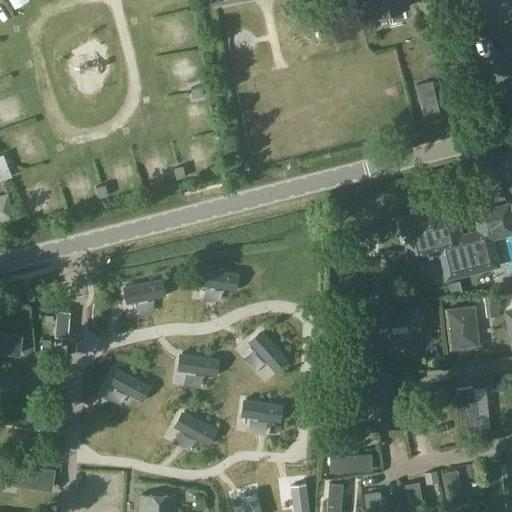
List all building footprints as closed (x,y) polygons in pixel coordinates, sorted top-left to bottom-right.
[(367,0),(371,16),(406,8),(404,0),(367,0)] [(185,153),(190,174),(206,170),(201,149),(185,153)] [(0,180),(11,176),(3,154),(0,154),(0,180)] [(438,217),(437,214),(401,223),(411,261),(440,253),(446,278),(496,265),(488,236),(511,229),(511,227),(506,204),(474,212),(479,232),(459,237),(453,213),(438,217)] [(260,251),(301,241),(296,221),(255,231),(260,251)] [(305,265),(259,267),(259,288),(306,286),(305,265)] [(197,269),(195,286),(237,292),(239,275),(197,269)] [(362,286),(355,273),(338,281),(344,294),(362,286)] [(162,280),(122,289),(126,306),(165,297),(162,280)] [(492,281),(494,302),(511,300),(511,283),(507,284),(507,280),(492,281)] [(458,281),(449,283),(451,293),(461,291),(458,281)] [(445,309),(450,351),(479,347),(475,305),(445,309)] [(408,306),(349,311),(351,330),(410,325),(408,306)] [(67,338),(69,312),(56,311),(54,337),(67,338)] [(0,351),(23,354),(24,334),(0,330),(0,351)] [(260,333),(247,344),(273,374),(286,362),(260,333)] [(182,355),(180,371),(215,376),(217,360),(182,355)] [(114,370),(106,385),(142,404),(150,388),(114,370)] [(344,372),(343,390),(391,392),(391,374),(344,372)] [(472,387),(456,389),(461,436),(478,434),(472,387)] [(111,395),(110,442),(123,442),(125,395),(111,395)] [(426,400),(407,401),(412,449),(430,448),(426,400)] [(241,401),(239,418),(280,424),(282,406),(241,401)] [(4,405),(2,423),(53,430),(56,412),(4,405)] [(178,412),(170,427),(208,447),(216,432),(178,412)] [(330,472),(371,470),(371,454),(329,455),(330,472)] [(498,460),(484,462),(491,509),(505,507),(498,460)] [(0,462),(0,463),(3,464),(1,480),(7,481),(7,482),(12,483),(12,481),(19,482),(19,484),(51,488),(54,470),(0,462)] [(249,489),(283,490),(284,468),(250,466),(249,489)] [(465,511),(458,472),(442,474),(449,511),(465,511)] [(309,511),(306,478),(290,480),(293,511),(309,511)] [(418,482),(404,484),(408,511),(423,511),(419,484),(418,482)] [(326,511),(339,511),(342,484),(329,483),(326,511)] [(262,511),(256,492),(241,496),(246,511),(262,511)] [(381,511),(379,493),(366,495),(367,511),(381,511)] [(175,511),(175,495),(139,495),(139,511),(175,511)]
